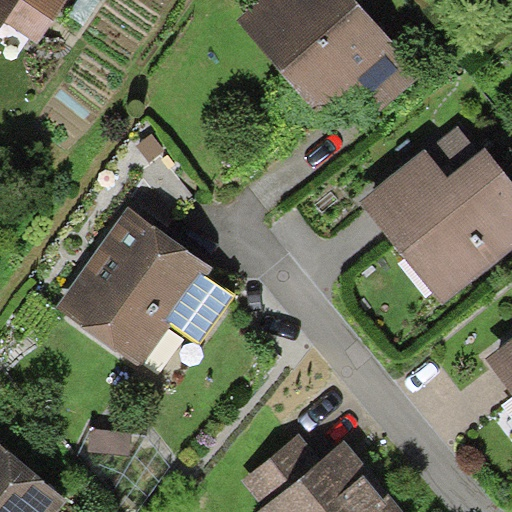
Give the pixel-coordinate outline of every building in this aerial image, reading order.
[(0,0),(0,31),(29,50),(60,0),(81,0),(82,0),(0,0)] [(413,77),(348,0),(272,0),(235,31),(313,123),(341,100),(360,122),(413,77)] [(418,154),(353,206),(435,308),(511,247),(511,199),(454,126),(418,154)] [(205,276),(121,210),(48,302),(131,369),(205,276)] [(511,340),(481,364),(511,404),(511,340)] [(314,459),(297,436),(241,479),(263,507),(256,511),(394,511),(338,440),(314,459)] [(0,511),(49,511),(56,504),(0,456),(0,511)]
